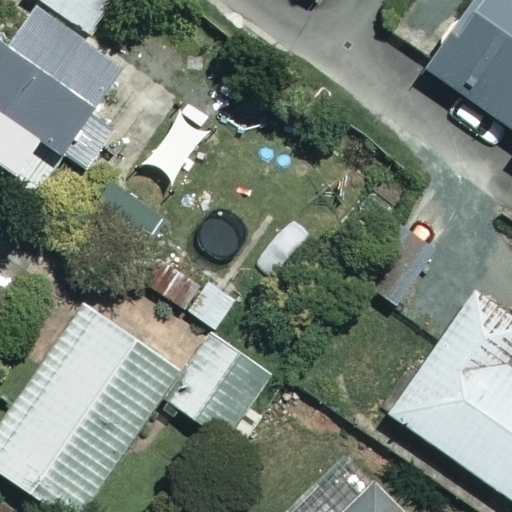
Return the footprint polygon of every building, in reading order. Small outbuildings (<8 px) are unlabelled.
[(118,62),(35,0),(33,0),(3,39),(0,36),(0,156),(12,166),(38,131),(82,165),(114,123),(87,102),(118,62)] [(511,0),(476,0),(429,67),(511,124),(511,0)] [(511,344),(511,315),(472,287),(387,409),(511,496),(511,368),(501,360),(511,344)] [(184,368),(87,299),(8,410),(0,404),(0,467),(62,511),(76,511),(161,392),(223,436),(272,368),(214,326),(184,368)] [(396,511),(361,484),(339,511),(396,511)]
